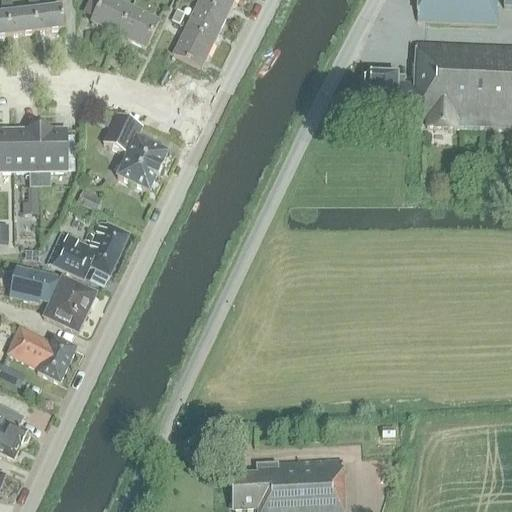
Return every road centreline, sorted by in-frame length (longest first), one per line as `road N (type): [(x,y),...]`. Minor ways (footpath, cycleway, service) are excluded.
road 1 (unclassified): [(168,422),(373,0)]
road 2 (residential): [(22,511),(204,130)]
road 3 (residential): [(204,130),(128,99),(48,87),(0,92)]
road 4 (residential): [(204,130),(270,0)]
